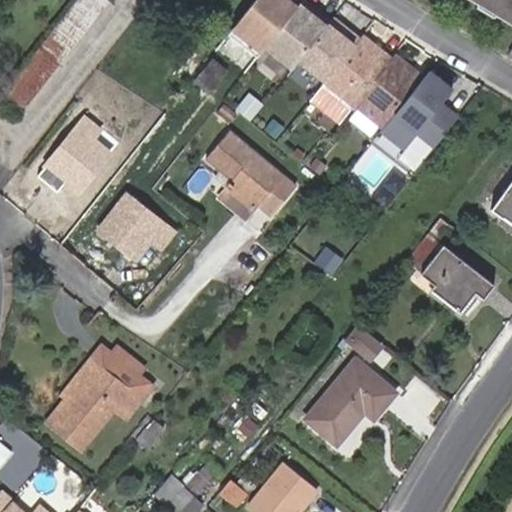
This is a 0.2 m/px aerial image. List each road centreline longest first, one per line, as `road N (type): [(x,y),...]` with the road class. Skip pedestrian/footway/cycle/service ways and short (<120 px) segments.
road 1 (residential): [(428,511),(511,385)]
road 2 (residential): [(383,0),(511,77)]
